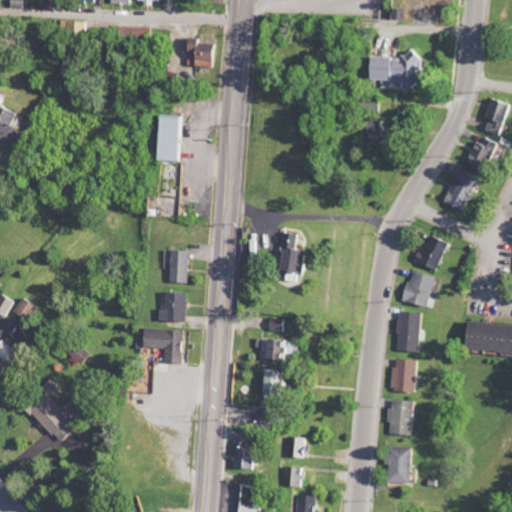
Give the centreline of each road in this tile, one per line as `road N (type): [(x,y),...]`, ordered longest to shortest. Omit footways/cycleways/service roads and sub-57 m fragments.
road 1 (residential): [(363,511),(393,241),(473,95),(478,0)]
road 2 (primary): [(207,511),(244,0)]
road 3 (residential): [(477,26),(0,10)]
road 4 (residential): [(230,208),(400,224)]
